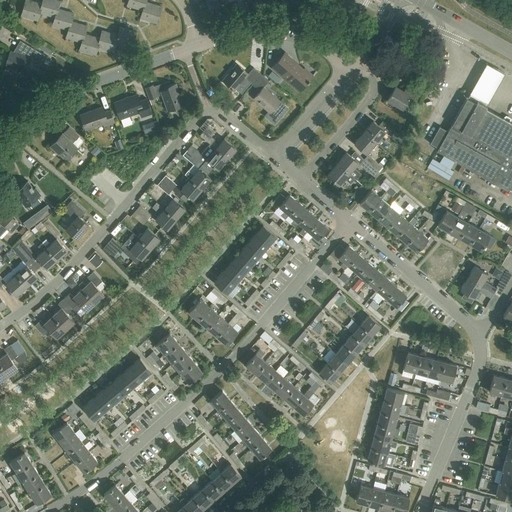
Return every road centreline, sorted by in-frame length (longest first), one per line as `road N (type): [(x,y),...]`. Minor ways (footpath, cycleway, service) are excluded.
road 1 (residential): [(47,511),(85,490),(184,404),(350,221)]
road 2 (residential): [(0,328),(69,269),(206,109)]
road 3 (unclassified): [(0,150),(41,109),(77,90),(198,47)]
road 4 (residential): [(420,511),(478,369),(477,334)]
road 5 (residential): [(477,334),(350,221)]
road 6 (unclassified): [(198,47),(241,34),(283,35),(347,68)]
road 7 (residential): [(299,179),(370,98),(369,75),(355,62)]
